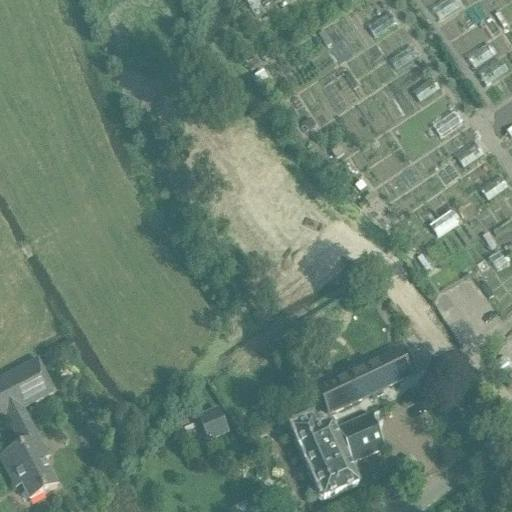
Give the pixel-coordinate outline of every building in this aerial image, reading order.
[(253,2),(244,8),(249,16),(259,9),(253,2)] [(254,62),(245,67),(249,73),(258,68),(254,62)] [(261,75),(253,80),(257,88),(266,82),(261,75)] [(309,123),(301,128),(305,134),(314,129),(309,123)] [(338,150),(331,155),(335,161),(342,157),(338,150)] [(295,190),(271,209),(308,257),(334,237),(317,216),(329,207),(299,167),(286,178),(295,190)] [(360,184),(354,189),(359,195),(365,191),(360,184)] [(371,197),(364,202),(368,208),(375,203),(371,197)] [(425,273),(429,271),(420,258),(417,261),(425,273)] [(327,418),(408,379),(396,355),(316,395),(327,418)] [(503,360),(493,367),(498,373),(507,366),(503,360)] [(48,461),(22,411),(52,396),(36,363),(0,381),(0,424),(5,422),(20,450),(0,459),(0,462),(15,491),(19,489),(27,504),(55,490),(42,464),(48,461)] [(216,413),(198,420),(208,444),(226,436),(216,413)] [(382,453),(367,418),(331,434),(329,429),(312,437),(308,427),(290,435),(305,470),(298,473),(302,481),(309,477),(320,503),(355,488),(346,469),(382,453)]
